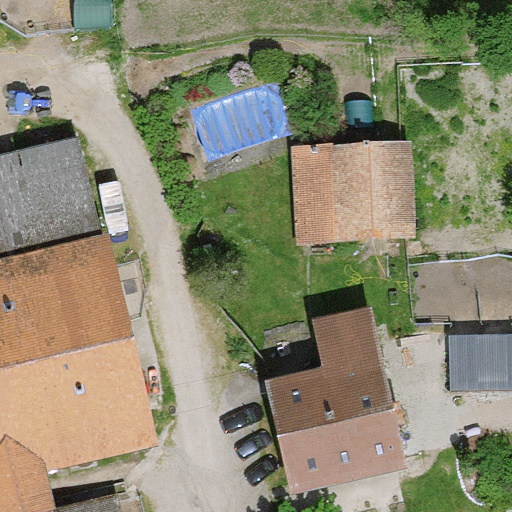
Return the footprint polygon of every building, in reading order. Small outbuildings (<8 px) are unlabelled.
[(399,147),(326,150),(331,252),(408,249),(456,247),(451,145),(399,147)] [(75,150),(0,167),(0,291),(103,267),(75,150)] [(150,462),(103,267),(0,291),(0,511),(53,511),(47,486),(150,462)] [(323,386),(266,396),(284,496),(400,476),(397,459),(373,325),(314,335),(323,386)] [(511,342),(453,344),(453,399),(511,399),(511,342)] [(118,511),(116,501),(67,511),(118,511)]
